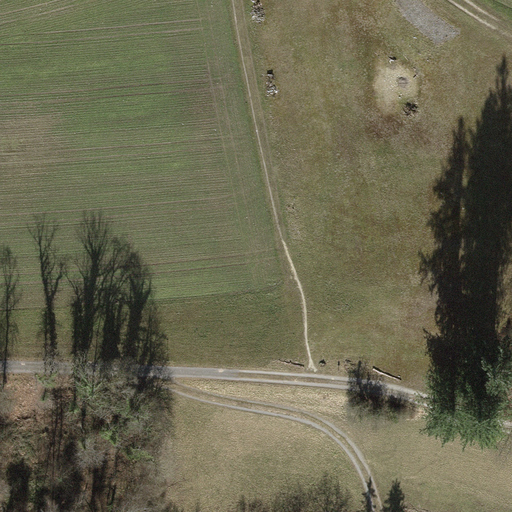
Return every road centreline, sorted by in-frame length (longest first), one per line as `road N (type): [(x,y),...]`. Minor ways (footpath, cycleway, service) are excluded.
road 1 (track): [(511,444),(405,398),(320,386),(0,374)]
road 2 (track): [(377,511),(367,477),(330,431),(209,405),(137,376)]
road 3 (track): [(235,0),(276,220)]
